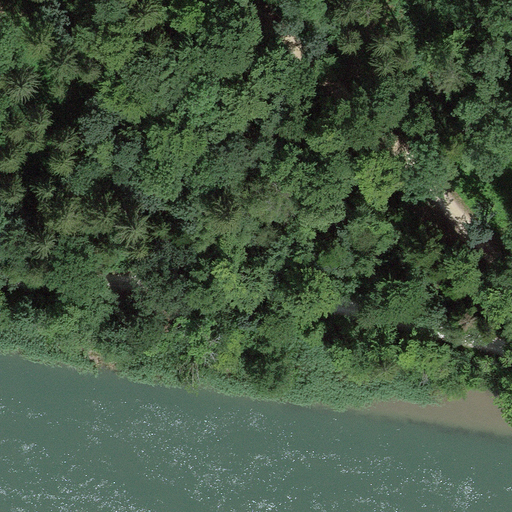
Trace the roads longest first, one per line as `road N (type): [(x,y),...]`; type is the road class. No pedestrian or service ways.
road 1 (track): [(511,350),(253,289),(0,276)]
road 2 (track): [(511,279),(443,197),(238,0)]
